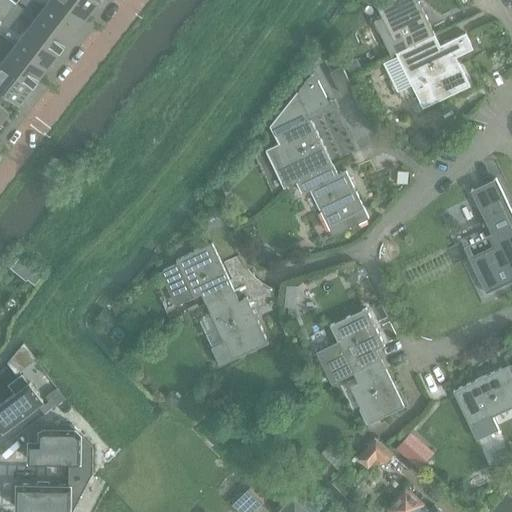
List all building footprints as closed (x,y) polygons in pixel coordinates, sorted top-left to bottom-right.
[(0,0),(0,6),(9,13),(16,3),(11,0),(0,0)] [(85,17),(63,0),(50,0),(42,11),(72,34),(85,17)] [(99,0),(63,0),(85,17),(98,0),(99,1),(99,0)] [(382,17),(374,21),(391,55),(396,53),(397,53),(408,48),(408,49),(435,35),(418,0),(419,0),(385,0),(376,4),(382,17)] [(17,19),(24,10),(16,3),(9,13),(17,19)] [(9,13),(0,6),(0,21),(1,23),(9,13)] [(72,34),(42,11),(29,28),(59,51),(72,34)] [(10,29),(17,19),(9,13),(1,23),(10,29)] [(59,51),(29,28),(16,45),(46,68),(59,51)] [(397,54),(384,61),(398,89),(411,83),(423,108),(470,86),(456,57),(473,48),(466,34),(449,42),(448,40),(440,44),(435,35),(408,49),(408,48),(397,53),(397,54)] [(46,68),(16,45),(2,62),(33,85),(46,68)] [(361,69),(356,58),(343,65),(353,73),(361,69)] [(33,85),(2,62),(0,65),(0,88),(19,104),(20,103),(20,102),(33,85)] [(342,66),(330,72),(342,96),(354,90),(342,66)] [(278,144),(266,150),(285,187),(297,181),(297,182),(310,176),(333,165),(329,156),(310,119),(321,113),(318,108),(331,101),(331,100),(329,101),(314,70),(296,93),(269,126),(278,144)] [(0,123),(9,113),(0,104),(0,123)] [(434,143),(422,131),(410,143),(423,155),(434,143)] [(310,176),(297,182),(303,193),(310,189),(329,226),(333,235),(369,218),(365,208),(346,171),(339,175),(333,165),(310,176)] [(397,171),(396,183),(407,184),(408,172),(397,171)] [(511,213),(496,179),(472,191),(498,245),(470,258),(487,292),(511,280),(511,213)] [(213,191),(219,202),(227,198),(221,186),(213,191)] [(179,262),(163,269),(179,303),(195,296),(203,292),(208,302),(235,290),(213,244),(178,259),(179,262)] [(255,255),(257,260),(264,265),(270,263),(272,259),(271,253),(263,249),(258,250),(255,255)] [(287,296),(298,297),(299,286),(288,285),(287,296)] [(235,290),(208,302),(226,341),(211,348),(219,366),(234,359),(269,343),(247,297),(240,300),(235,290)] [(338,341),(316,352),(331,383),(353,372),(381,359),(377,350),(385,346),(366,308),(331,325),(338,341)] [(95,320),(108,330),(116,320),(104,310),(95,320)] [(23,343),(7,362),(16,374),(35,360),(23,343)] [(358,382),(351,385),(370,424),(404,407),(386,370),(381,359),(353,372),(358,382)] [(500,369),(454,391),(471,427),(477,440),(498,430),(492,417),(511,407),(511,375),(507,366),(500,369)] [(43,401),(29,382),(28,384),(22,376),(9,385),(15,393),(0,404),(0,425),(4,430),(43,401)] [(170,385),(157,397),(168,409),(181,398),(170,385)] [(49,401),(40,408),(45,414),(54,408),(63,401),(65,399),(57,388),(45,397),(49,401)] [(30,441),(29,460),(51,461),(53,461),(59,461),(61,461),(69,461),(69,473),(92,473),(93,446),(72,421),(37,423),(37,441),(30,441)] [(420,469),(435,453),(412,432),(397,449),(420,469)] [(376,439),(360,458),(369,466),(377,456),(385,463),(393,453),(376,439)] [(339,471),(350,461),(332,442),(321,453),(339,471)] [(17,484),(17,508),(28,508),(28,511),(71,511),(92,473),(69,473),(69,484),(49,484),(47,484),(40,484),(38,484),(17,484)] [(390,511),(443,511),(434,505),(428,511),(422,506),(424,503),(406,488),(388,510),(390,511)] [(249,489),(233,504),(240,511),(253,511),(262,503),(249,489)] [(295,492),(277,511),(314,511),(316,511),(295,492)]
